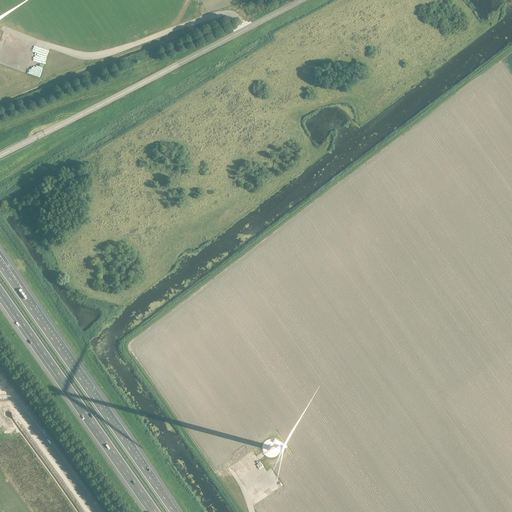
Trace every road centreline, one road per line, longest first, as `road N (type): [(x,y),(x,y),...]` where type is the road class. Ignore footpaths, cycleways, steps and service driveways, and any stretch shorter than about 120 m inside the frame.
road 1 (unclassified): [(0,155),(300,0)]
road 2 (motorway): [(173,511),(0,261)]
road 3 (motorway): [(0,292),(153,511)]
road 4 (unclassified): [(6,387),(95,511)]
